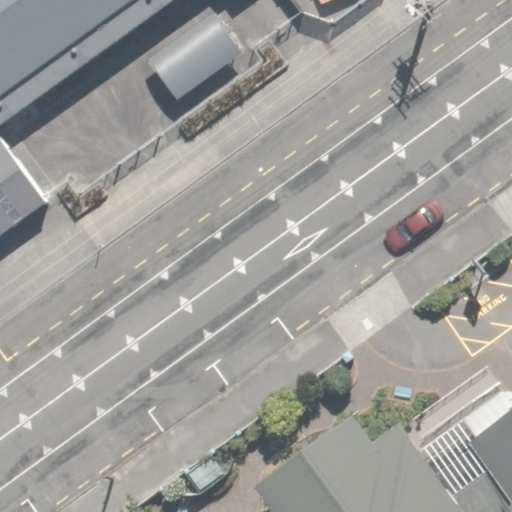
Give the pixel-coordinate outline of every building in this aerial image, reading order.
[(0,0),(0,115),(158,0),(0,0)] [(250,44),(218,1),(151,51),(183,94),(250,44)] [(3,135),(0,137),(0,230),(47,197),(3,135)] [(511,511),(511,358),(438,410),(510,511),(511,511)] [(452,511),(377,408),(232,511),(452,511)]
